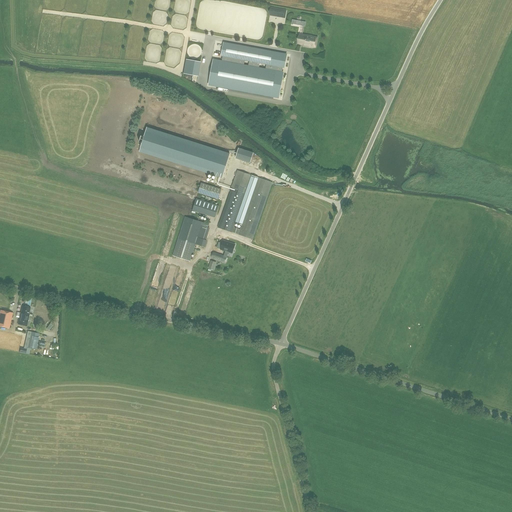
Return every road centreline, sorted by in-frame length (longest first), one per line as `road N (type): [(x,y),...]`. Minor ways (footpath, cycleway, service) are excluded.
road 1 (unclassified): [(280,344),(440,0)]
road 2 (unclassified): [(280,344),(0,285)]
road 3 (unclassified): [(511,419),(280,344)]
road 4 (unclassified): [(310,511),(274,378),(280,344)]
